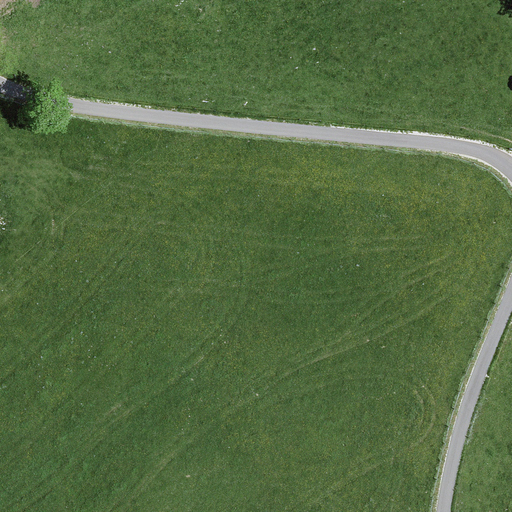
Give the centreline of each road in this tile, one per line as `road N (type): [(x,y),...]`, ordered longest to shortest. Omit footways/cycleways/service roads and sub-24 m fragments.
road 1 (unclassified): [(511,172),(473,152),(93,110),(0,84)]
road 2 (unclassified): [(441,511),(468,396),(511,278)]
